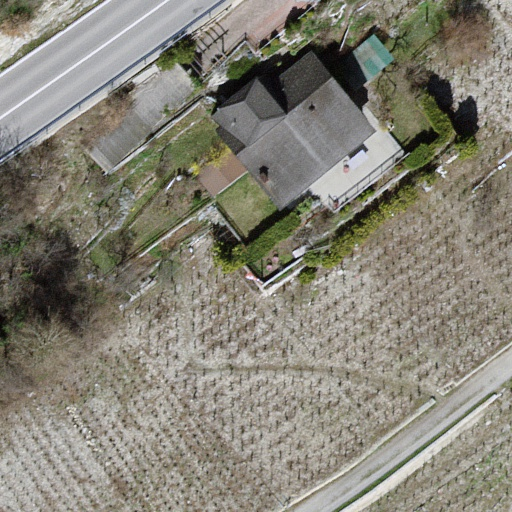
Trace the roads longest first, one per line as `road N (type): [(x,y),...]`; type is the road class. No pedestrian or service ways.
road 1 (track): [(511,340),(286,511)]
road 2 (secondary): [(166,0),(0,117)]
